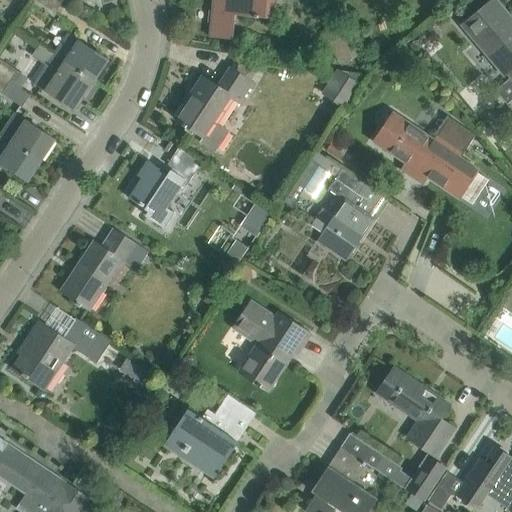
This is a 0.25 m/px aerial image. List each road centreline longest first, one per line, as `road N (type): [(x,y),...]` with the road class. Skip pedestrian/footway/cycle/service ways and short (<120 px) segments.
road 1 (residential): [(0,276),(128,73),(137,0)]
road 2 (residential): [(236,511),(266,463),(299,444),(332,387),(326,373),(381,288)]
road 3 (residential): [(381,288),(450,332),(457,364),(511,398)]
road 4 (residential): [(105,469),(0,394)]
